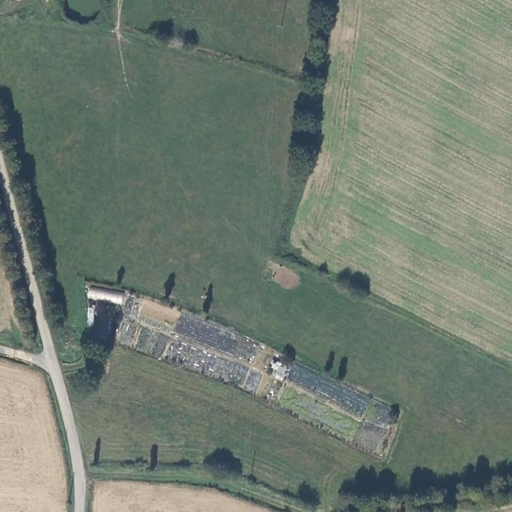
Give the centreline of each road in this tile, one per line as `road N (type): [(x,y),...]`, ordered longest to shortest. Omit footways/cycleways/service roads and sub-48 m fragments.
road 1 (track): [(79,472),(194,475),(313,511)]
road 2 (tertiary): [(53,364),(0,159)]
road 3 (tertiary): [(79,511),(79,472),(53,364)]
